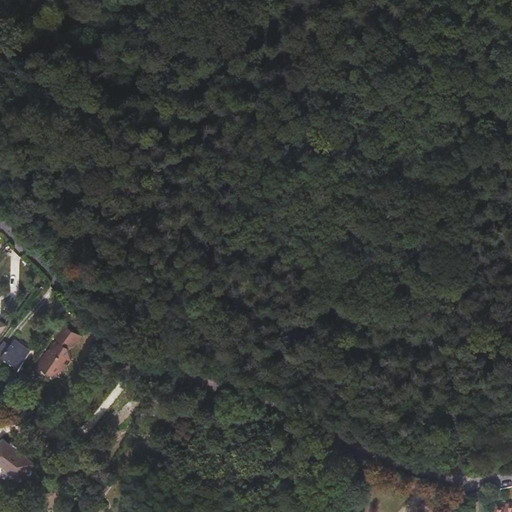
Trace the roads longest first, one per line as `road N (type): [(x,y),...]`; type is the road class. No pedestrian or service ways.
road 1 (unclassified): [(0,218),(126,356),(279,395),(398,460),(476,484)]
road 2 (unknown): [(30,410),(69,424),(93,420),(140,363)]
